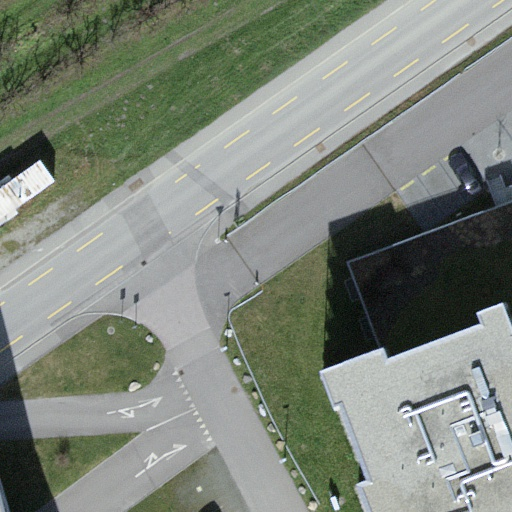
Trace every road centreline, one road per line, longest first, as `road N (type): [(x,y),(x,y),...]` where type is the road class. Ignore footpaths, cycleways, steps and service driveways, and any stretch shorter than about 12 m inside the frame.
road 1 (unclassified): [(488,0),(135,235)]
road 2 (residential): [(282,511),(135,235)]
road 3 (unclassified): [(135,235),(0,330)]
